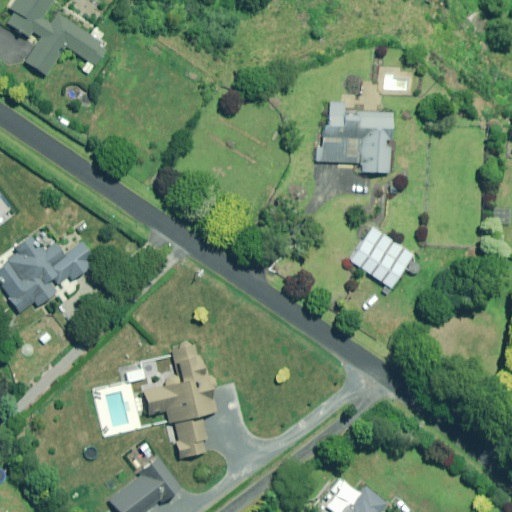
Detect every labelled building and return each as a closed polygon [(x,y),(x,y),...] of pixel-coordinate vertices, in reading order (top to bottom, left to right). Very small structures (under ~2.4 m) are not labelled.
[(40,19),(52,0),(12,0),(6,9),(13,14),(5,25),(27,39),(32,32),(40,38),(23,63),(44,77),(64,48),(86,63),(81,71),(87,75),(105,48),(56,16),(50,25),(40,19)] [(340,104),(326,104),(325,128),(320,128),(320,148),(316,147),(316,162),(360,164),(359,173),(388,174),(389,148),(382,147),(382,143),(388,143),(389,115),(340,113),(340,104)] [(411,256),(371,229),(349,262),(389,289),(411,256)] [(37,244),(24,237),(12,256),(5,262),(2,258),(0,259),(0,288),(17,314),(33,303),(36,307),(56,293),(53,289),(68,278),(70,281),(90,268),(91,258),(80,242),(61,255),(55,246),(43,254),(37,244)] [(208,378),(206,373),(202,356),(196,358),(192,343),(169,348),(177,380),(157,385),(158,389),(139,394),(144,414),(163,409),(167,425),(216,413),(210,390),(211,390),(212,390),(213,390),(214,389),(215,388),(216,387),(216,386),(217,385),(217,384),(217,383),(217,382),(216,381),(216,380),(215,379),(214,378),(213,378),(212,378),(211,377),(210,377),(209,378),(208,378)] [(146,380),(144,370),(125,374),(127,384),(146,380)] [(206,440),(202,425),(172,433),(179,460),(205,453),(202,441),(206,440)] [(181,489),(158,458),(144,468),(148,472),(108,502),(115,511),(143,511),(165,496),(167,499),(181,489)] [(360,495),(340,480),(321,504),(330,511),(378,511),(385,503),(366,488),(360,495)]
